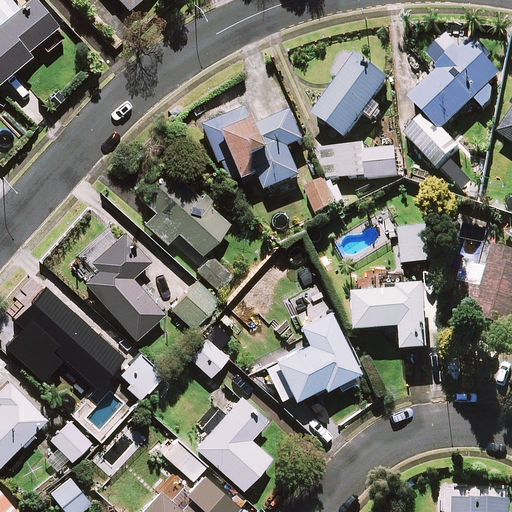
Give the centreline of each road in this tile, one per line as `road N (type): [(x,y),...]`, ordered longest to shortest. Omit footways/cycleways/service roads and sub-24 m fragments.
road 1 (residential): [(298,0),(165,61),(0,233)]
road 2 (residential): [(511,430),(474,421),(409,430),(362,461),(316,511)]
